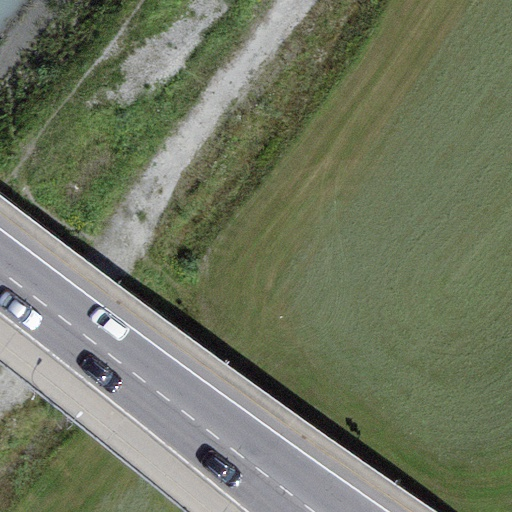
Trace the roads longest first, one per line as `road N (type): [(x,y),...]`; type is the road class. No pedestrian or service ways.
road 1 (track): [(0,398),(296,0)]
road 2 (secondary): [(325,511),(0,258)]
